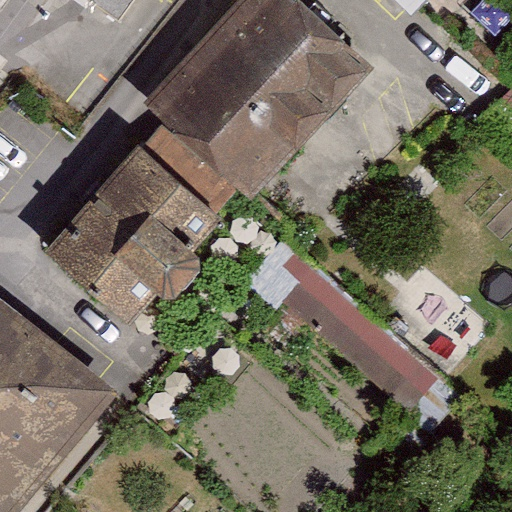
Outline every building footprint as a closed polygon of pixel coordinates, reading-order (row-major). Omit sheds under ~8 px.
[(111,0),(125,10),(132,0),(111,0)] [(306,0),(256,0),(157,108),(171,123),(248,192),(262,205),(385,71),(306,0)] [(391,0),(428,34),(459,0),(391,0)] [(511,169),(511,93),(472,132),(511,171),(511,169)] [(171,123),(61,253),(145,323),(175,287),(195,304),(232,259),(220,249),(244,221),(232,211),(248,192),(171,123)] [(289,313),(416,421),(446,386),(299,262),(291,272),(311,289),(289,313)] [(0,511),(24,511),(123,391),(0,291),(0,511)]
